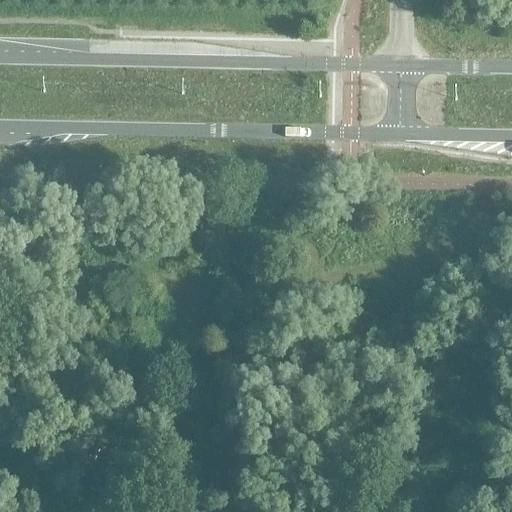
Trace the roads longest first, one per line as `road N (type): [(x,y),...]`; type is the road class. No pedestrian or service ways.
road 1 (secondary): [(402,66),(0,54)]
road 2 (secondary): [(0,133),(402,134)]
